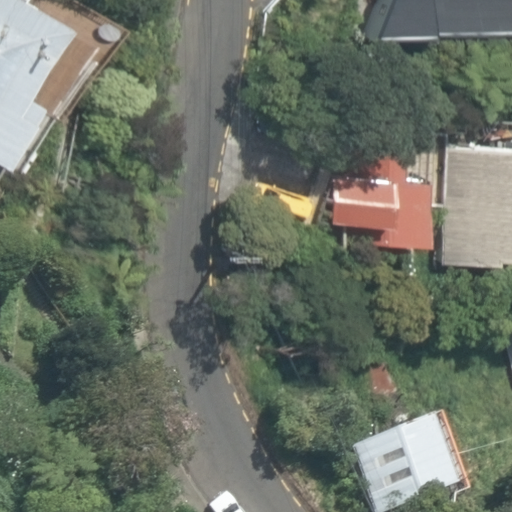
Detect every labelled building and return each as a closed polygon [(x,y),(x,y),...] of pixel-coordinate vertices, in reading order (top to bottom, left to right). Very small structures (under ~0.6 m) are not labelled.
[(0,0),(0,165),(5,168),(41,104),(22,94),(62,23),(21,0),(0,0)] [(511,0),(375,0),(363,32),(511,24),(511,0)] [(360,65),(388,63),(387,45),(359,47),(360,65)] [(430,262),(511,263),(511,147),(433,146),(430,262)] [(343,273),(375,273),(375,221),(343,221),(343,273)] [(511,301),(492,306),(511,381),(511,301)] [(341,451),(365,511),(382,511),(439,490),(413,423),(341,451)]
